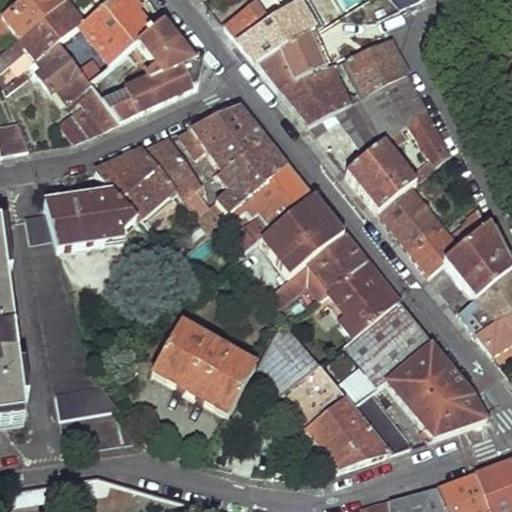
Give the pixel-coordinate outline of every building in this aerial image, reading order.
[(27,0),(0,22),(0,40),(7,35),(15,44),(61,8),(54,0),(27,0)] [(125,0),(114,0),(79,30),(109,68),(149,37),(133,17),(135,12),(125,0)] [(222,30),(234,46),(287,11),(298,3),(295,0),(285,0),(263,15),(254,4),(222,30)] [(0,55),(0,76),(25,57),(33,66),(55,49),(79,30),(61,8),(15,44),(0,55)] [(234,46),(253,68),(303,39),(341,18),(334,8),(300,28),(287,11),(234,46)] [(511,24),(493,33),(504,59),(511,55),(511,24)] [(100,76),(85,87),(88,90),(91,95),(117,129),(198,94),(204,72),(166,25),(149,37),(109,68),(100,76)] [(277,98),(323,76),(303,39),(253,68),(277,98)] [(361,92),(366,100),(405,80),(387,46),(346,66),(361,92)] [(33,66),(28,71),(36,80),(38,78),(51,96),(56,92),(68,106),(83,94),(88,90),(85,87),(76,74),(55,49),(33,66)] [(511,62),(507,65),(499,69),(508,90),(511,97),(511,62)] [(89,64),(76,74),(85,87),(100,76),(89,64)] [(277,98),(305,133),(332,119),(346,111),(341,102),(330,82),(339,77),(335,70),(323,76),(277,98)] [(360,104),(385,144),(398,133),(406,127),(424,113),(405,80),(366,100),(360,104)] [(351,97),(356,105),(360,104),(366,100),(361,92),(351,97)] [(58,128),(70,148),(117,129),(91,95),(87,98),(81,104),(85,109),(58,128)] [(341,102),(346,111),(356,105),(351,97),(341,102)] [(332,119),(364,163),(385,144),(360,104),(356,105),(346,111),(332,119)] [(207,216),(196,224),(199,228),(209,239),(239,214),(286,173),(238,112),(178,141),(195,166),(205,158),(221,179),(214,185),(228,201),(207,216)] [(344,180),(377,221),(409,194),(449,163),(424,113),(406,127),(428,163),(409,179),(389,156),(405,140),(398,133),(385,144),(364,163),(344,180)] [(0,131),(0,159),(25,157),(13,127),(0,131)] [(196,224),(207,216),(193,197),(198,193),(167,147),(142,158),(174,198),(182,209),(196,224)] [(139,229),(143,234),(147,230),(143,225),(169,202),(174,198),(142,158),(95,178),(113,199),(139,229)] [(228,247),(237,261),(241,258),(255,247),(311,202),(286,173),(239,214),(249,227),(238,237),(228,247)] [(377,221),(407,259),(439,233),(409,194),(377,221)] [(174,198),(169,202),(178,211),(182,209),(174,198)] [(43,218),(57,258),(126,246),(126,239),(139,229),(113,199),(42,209),(43,218)] [(311,202),(255,247),(287,285),(290,283),(298,276),(340,241),(311,202)] [(193,251),(199,258),(218,242),(221,245),(235,232),(238,237),(249,227),(239,214),(209,239),(193,251)] [(407,259),(425,281),(442,268),(485,232),(476,216),(466,224),(468,227),(449,243),(439,233),(407,259)] [(24,222),(60,424),(117,413),(94,380),(88,374),(57,258),(43,218),(24,222)] [(184,243),(191,253),(193,251),(209,239),(199,228),(184,243)] [(442,268),(475,307),(511,278),(485,232),(442,268)] [(364,271),(340,241),(298,276),(320,304),(326,300),(364,271)] [(0,424),(22,422),(0,245),(0,424)] [(336,326),(353,345),(396,310),(364,271),(326,300),(344,320),(336,326)] [(476,342),(504,323),(492,307),(511,288),(511,280),(511,278),(475,307),(458,321),(476,342)] [(263,305),(274,318),(300,296),(290,283),(287,285),(263,305)] [(319,371),(278,405),(316,450),(322,446),(333,461),(328,466),(337,477),(390,460),(352,415),(365,404),(386,389),(430,351),(396,310),(353,345),(319,371)] [(511,349),(511,318),(504,323),(476,342),(491,362),(511,349)] [(175,329),(148,376),(227,423),(253,377),(175,329)] [(254,376),(278,405),(319,371),(285,333),(282,329),(277,337),(254,376)] [(425,440),(430,446),(487,426),(472,403),(430,351),(386,389),(425,440)] [(390,460),(405,454),(365,404),(352,415),(390,460)] [(420,443),(423,448),(430,446),(425,440),(420,443)] [(248,464),(246,476),(271,479),(273,467),(248,464)] [(487,511),(511,511),(511,464),(474,479),(487,511)] [(436,493),(446,511),(487,511),(474,479),(436,493)] [(4,494),(5,511),(22,511),(54,507),(54,505),(93,499),(90,481),(4,494)] [(446,511),(436,493),(390,505),(390,511),(446,511)]
